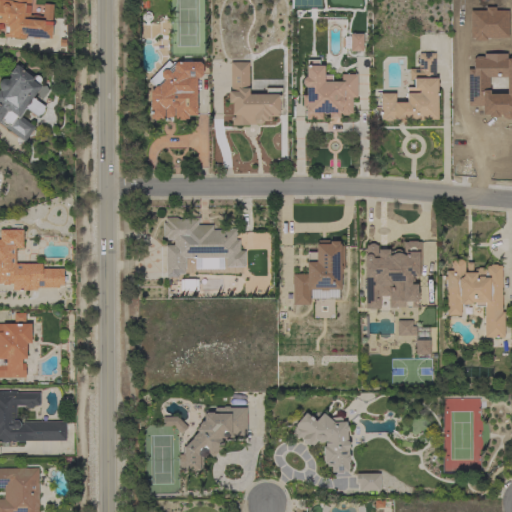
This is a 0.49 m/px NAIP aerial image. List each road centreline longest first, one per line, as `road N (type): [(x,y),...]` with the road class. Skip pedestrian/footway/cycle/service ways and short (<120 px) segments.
road 1 (tertiary): [(107,511),(99,0)]
road 2 (residential): [(511,200),(271,186),(103,188)]
